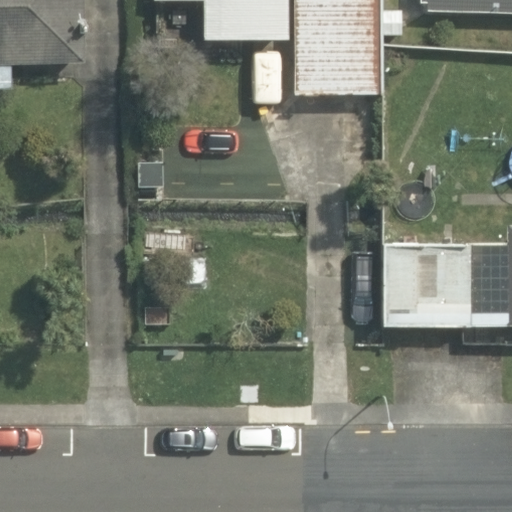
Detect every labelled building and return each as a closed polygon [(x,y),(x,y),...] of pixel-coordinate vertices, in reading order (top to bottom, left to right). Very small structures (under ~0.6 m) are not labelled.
[(86,0),(0,0),(0,87),(14,87),(15,56),(86,57),(86,0)] [(291,32),(291,0),(195,0),(196,30),(291,32)] [(291,0),(291,32),(290,90),(375,91),(376,0),(291,0)] [(511,0),(420,0),(420,15),(511,16),(511,0)] [(374,254),(374,319),(511,319),(511,217),(507,218),(507,236),(458,236),(458,254),(374,254)]
